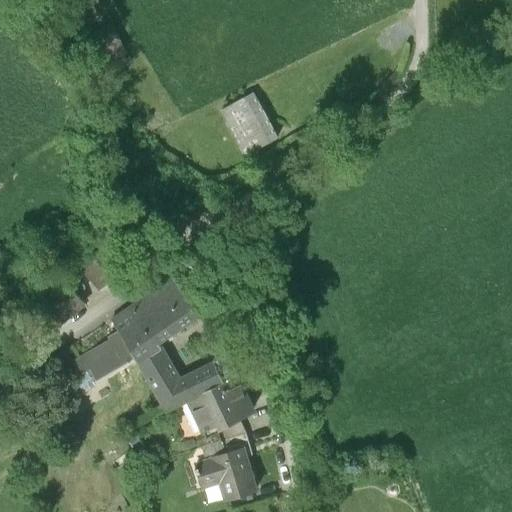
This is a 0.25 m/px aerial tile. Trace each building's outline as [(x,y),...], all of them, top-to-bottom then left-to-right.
[(267,88),(234,106),(258,151),(291,133),(267,88)] [(92,262),(112,285),(130,270),(110,247),(92,262)] [(126,315),(133,326),(149,352),(142,361),(165,347),(172,338),(217,309),(189,272),(126,315)] [(96,300),(76,275),(53,294),(73,319),(96,300)] [(124,335),(77,361),(82,372),(103,361),(110,373),(149,352),(133,326),(122,333),(124,335)] [(167,345),(165,347),(142,361),(169,407),(191,396),(240,373),(222,329),(204,337),(216,359),(184,374),(167,345)] [(259,412),(240,373),(191,396),(211,437),(222,431),(244,420),(259,412)] [(250,433),(244,420),(222,431),(225,440),(250,433)] [(256,455),(250,433),(225,440),(229,454),(248,448),(251,457),(256,455)] [(229,454),(199,463),(206,487),(224,482),(230,501),(261,491),(251,457),(248,448),(229,454)]
